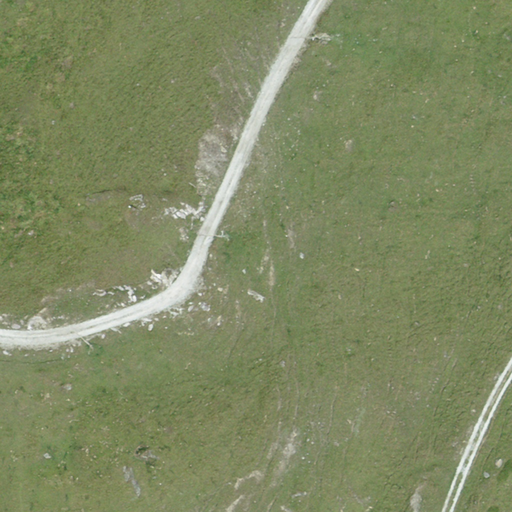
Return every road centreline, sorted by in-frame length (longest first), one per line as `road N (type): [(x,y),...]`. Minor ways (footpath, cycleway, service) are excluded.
road 1 (track): [(0,335),(76,330),(178,288),(269,85),(317,0)]
road 2 (track): [(511,367),(447,511)]
